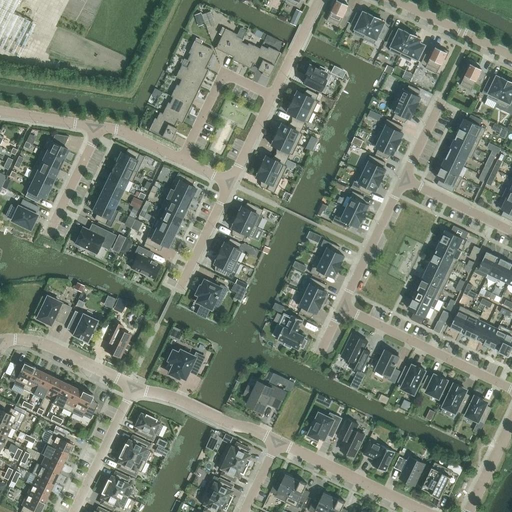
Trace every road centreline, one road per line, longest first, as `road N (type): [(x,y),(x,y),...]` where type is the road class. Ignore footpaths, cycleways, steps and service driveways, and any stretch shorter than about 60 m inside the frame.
road 1 (residential): [(511,389),(342,308)]
road 2 (residential): [(424,511),(278,444)]
road 3 (residential): [(278,444),(133,389)]
road 4 (residential): [(403,181),(342,308)]
road 5 (residential): [(269,99),(222,80),(183,161)]
road 6 (residential): [(74,511),(133,389)]
road 7 (residential): [(133,389),(37,343),(8,342)]
road 8 (residential): [(511,56),(393,0)]
